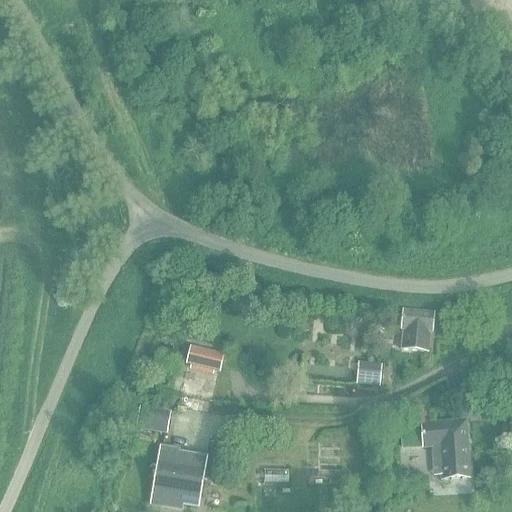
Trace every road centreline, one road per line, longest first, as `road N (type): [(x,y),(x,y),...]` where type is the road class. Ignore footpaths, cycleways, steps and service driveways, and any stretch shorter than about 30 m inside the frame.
road 1 (unclassified): [(146,221),(261,258),(399,285),(511,272)]
road 2 (unclassified): [(3,511),(101,287),(146,221)]
road 3 (residential): [(240,382),(258,397),(366,398),(511,331)]
road 4 (unclassified): [(146,221),(16,0)]
